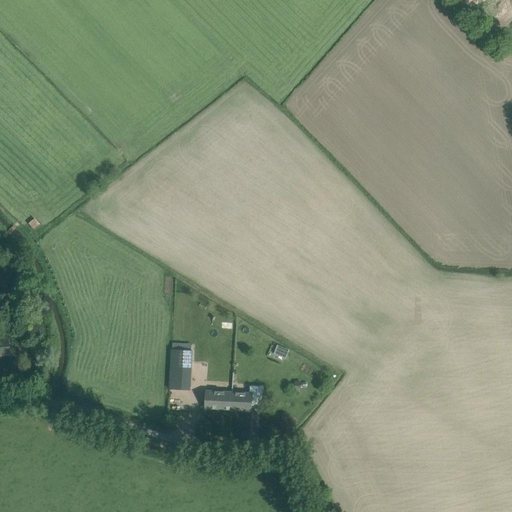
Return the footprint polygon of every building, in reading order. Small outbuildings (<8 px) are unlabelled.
[(0,354),(9,354),(8,344),(7,338),(0,338),(0,354)] [(272,353),(284,358),(288,349),(276,343),(272,353)] [(191,350),(171,349),(169,389),(189,390),(191,350)] [(205,408),(228,409),(229,392),(205,391),(205,408)] [(253,394),(229,392),(228,409),(252,410),(253,394)]
